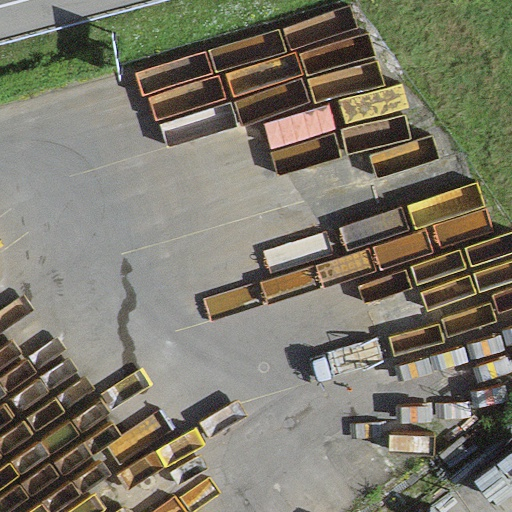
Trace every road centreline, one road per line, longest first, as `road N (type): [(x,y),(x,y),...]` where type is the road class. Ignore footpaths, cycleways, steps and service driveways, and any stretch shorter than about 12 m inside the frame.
road 1 (unknown): [(115,481),(366,293)]
road 2 (unknown): [(115,481),(0,318)]
